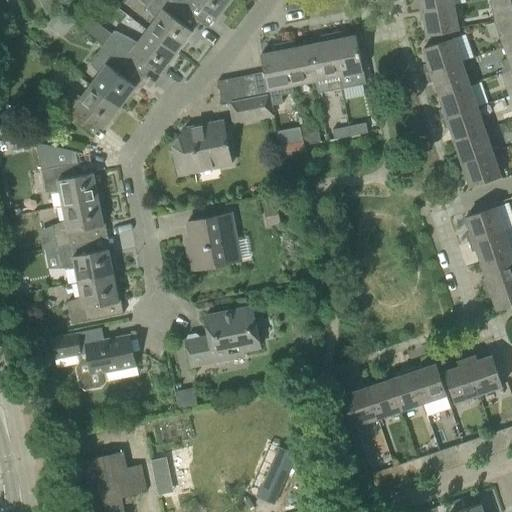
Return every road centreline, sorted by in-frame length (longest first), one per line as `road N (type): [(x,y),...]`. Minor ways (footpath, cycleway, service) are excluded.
road 1 (residential): [(159,308),(129,164),(137,143),(269,0)]
road 2 (residential): [(511,365),(496,328),(472,317),(434,212)]
road 3 (residential): [(371,511),(498,470)]
